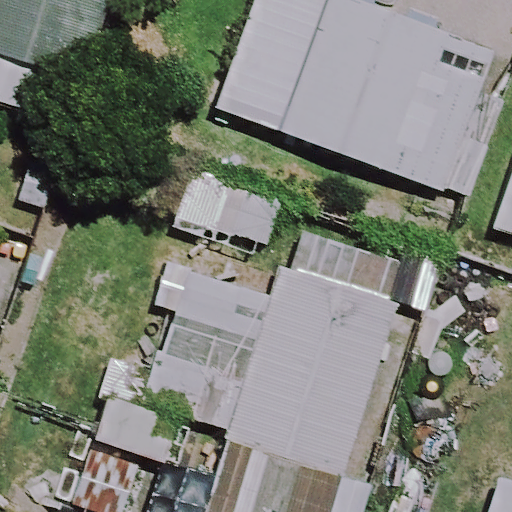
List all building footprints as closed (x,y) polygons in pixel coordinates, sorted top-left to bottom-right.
[(511,63),(511,58),(343,0),(252,0),(213,112),(465,200),(511,63)] [(511,165),(492,230),(511,236),(511,165)] [(511,337),(511,273),(451,258),(428,347),(505,366),(511,337)] [(102,393),(85,443),(65,504),(90,511),(129,511),(146,463),(169,470),(185,420),(228,435),(202,511),(368,511),(379,478),(342,466),(395,304),(282,267),(271,300),(189,273),(145,407),(102,393)] [(511,511),(511,487),(496,483),(488,511),(511,511)]
